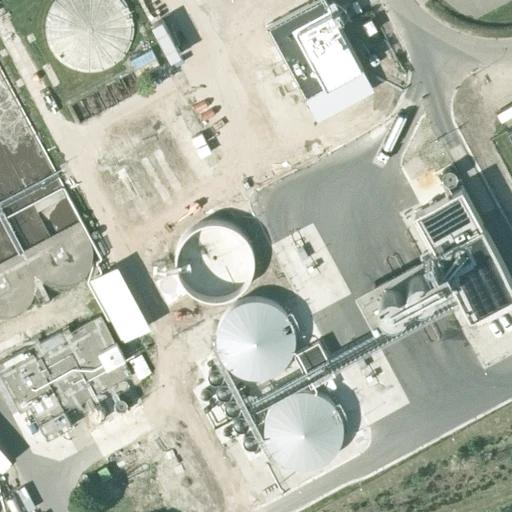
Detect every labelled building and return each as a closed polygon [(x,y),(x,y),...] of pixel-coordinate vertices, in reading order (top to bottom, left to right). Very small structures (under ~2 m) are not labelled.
[(143,49),(119,0),(58,0),(37,11),(72,84),(143,49)] [(325,0),(313,0),(266,26),(317,120),(374,89),(325,0)] [(377,29),(371,19),(361,24),(367,35),(377,29)] [(0,317),(5,317),(14,315),(23,310),(29,303),(33,294),(36,294),(41,304),(49,299),(50,299),(42,284),(43,282),(53,286),(63,287),(74,283),(82,277),(89,269),(92,259),(92,248),(88,238),(0,73),(0,317)] [(434,178),(444,196),(416,211),(477,327),(511,308),(511,278),(462,186),(462,185),(451,165),(434,175),(435,177),(434,178)] [(147,325),(117,268),(96,279),(126,336),(147,325)] [(292,319),(271,305),(246,305),(224,318),(213,341),(216,366),(232,386),(256,393),(281,387),(298,368),(302,343),(292,319)] [(29,345),(0,361),(0,373),(20,411),(29,406),(47,439),(72,425),(64,410),(132,374),(100,315),(71,331),(60,331),(30,347),(29,345)] [(0,466),(10,458),(0,446),(0,466)]
